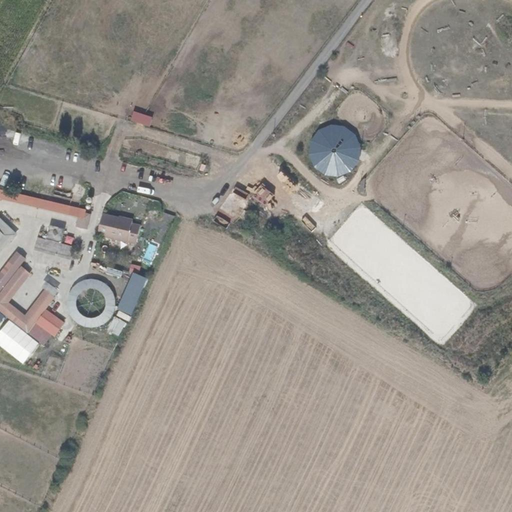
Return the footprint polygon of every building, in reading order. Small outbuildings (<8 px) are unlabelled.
[(264,173),(293,198),(303,186),(274,162),(264,173)] [(97,238),(102,218),(97,216),(97,215),(11,197),(0,203),(0,214),(14,206),(91,223),(89,237),(97,238)] [(221,216),(233,225),(244,211),(232,202),(221,216)] [(146,249),(150,229),(143,228),(143,225),(113,219),(109,240),(146,249)] [(48,239),(62,242),(65,230),(50,227),(48,239)] [(71,270),(76,247),(38,238),(33,261),(71,270)] [(17,252),(0,274),(0,312),(29,334),(36,324),(55,338),(66,324),(47,310),(60,292),(49,284),(26,315),(10,304),(32,275),(21,267),(27,259),(17,252)] [(150,276),(154,264),(146,261),(141,273),(150,276)] [(135,289),(138,275),(127,273),(124,287),(135,289)] [(65,318),(105,332),(120,291),(80,277),(65,318)] [(132,307),(134,299),(125,297),(123,304),(132,307)] [(120,337),(127,323),(115,317),(108,332),(120,337)] [(104,347),(106,339),(84,335),(83,343),(104,347)]
